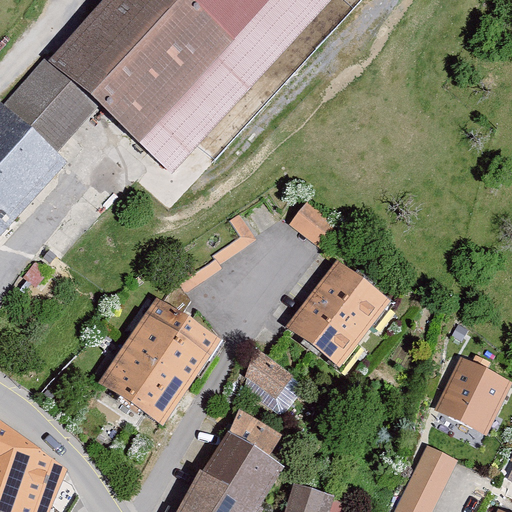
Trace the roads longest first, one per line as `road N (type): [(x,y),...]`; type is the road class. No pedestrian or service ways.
road 1 (residential): [(123,511),(67,436),(0,394)]
road 2 (unknown): [(81,163),(0,269)]
